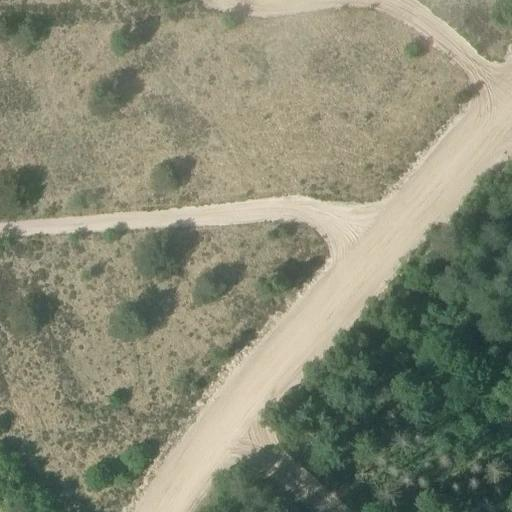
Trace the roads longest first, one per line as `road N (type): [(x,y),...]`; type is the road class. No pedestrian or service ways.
road 1 (track): [(169,511),(511,104)]
road 2 (unknown): [(393,240),(311,215),(0,236)]
road 3 (unknown): [(509,107),(403,13),(364,1),(286,15),(243,10),(230,0)]
